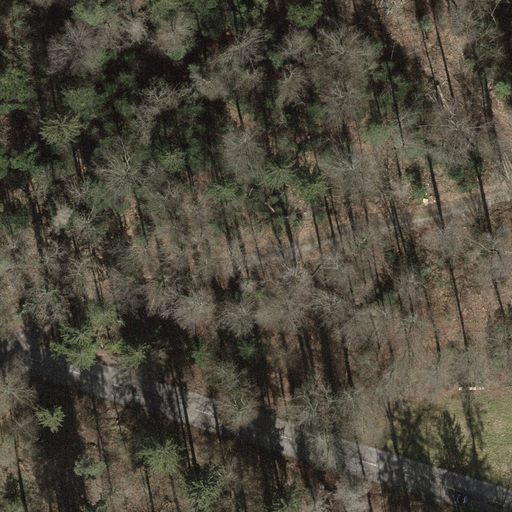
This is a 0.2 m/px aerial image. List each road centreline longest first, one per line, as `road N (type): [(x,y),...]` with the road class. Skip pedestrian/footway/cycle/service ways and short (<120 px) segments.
road 1 (tertiary): [(511,506),(0,348)]
road 2 (track): [(511,200),(47,321),(20,354)]
